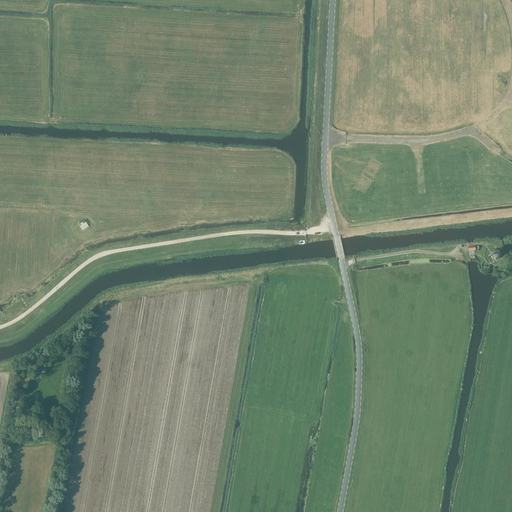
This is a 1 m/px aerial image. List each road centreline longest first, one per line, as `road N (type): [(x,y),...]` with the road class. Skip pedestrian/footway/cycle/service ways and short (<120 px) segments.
road 1 (track): [(325,136),(416,141),(455,134),(489,118),(511,93)]
road 2 (track): [(488,244),(342,264)]
